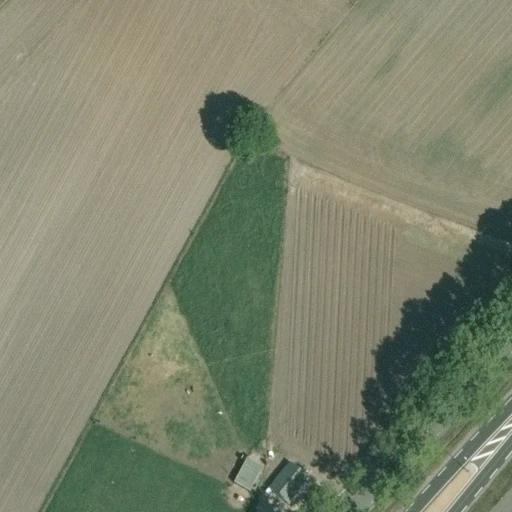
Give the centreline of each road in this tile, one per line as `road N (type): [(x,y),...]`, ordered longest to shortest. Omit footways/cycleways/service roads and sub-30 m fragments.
road 1 (unclassified): [(352,511),(511,340)]
road 2 (primary): [(511,413),(414,511)]
